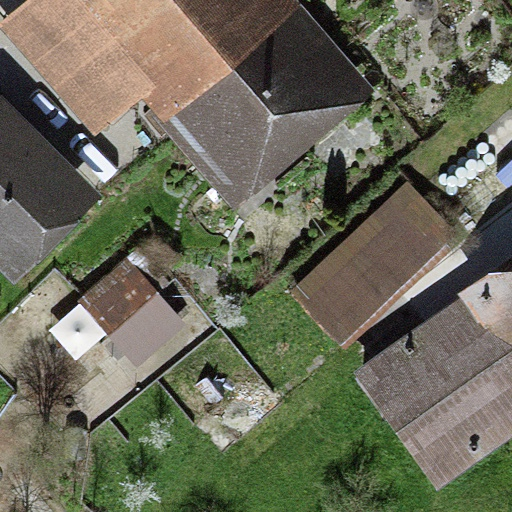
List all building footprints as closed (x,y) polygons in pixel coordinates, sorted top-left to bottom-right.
[(32,0),(0,33),(0,39),(95,148),(139,111),(235,223),(370,106),(277,0),(32,0)] [(93,207),(0,117),(0,289),(7,296),(93,207)] [(405,198),(289,302),(336,354),(452,250),(405,198)] [(131,257),(82,300),(137,363),(186,321),(131,257)] [(511,265),(352,380),(438,503),(511,448),(511,265)]
